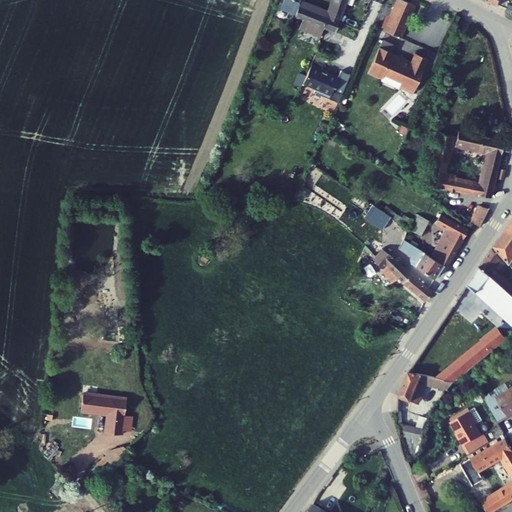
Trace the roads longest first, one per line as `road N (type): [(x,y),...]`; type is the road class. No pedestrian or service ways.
road 1 (tertiary): [(366,412),(511,201)]
road 2 (tertiary): [(292,511),(366,412)]
